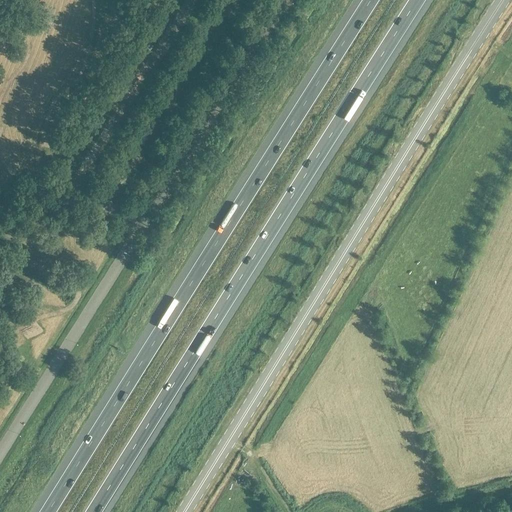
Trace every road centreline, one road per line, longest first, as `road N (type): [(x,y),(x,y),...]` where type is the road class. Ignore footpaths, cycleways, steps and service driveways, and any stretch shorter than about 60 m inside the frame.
road 1 (motorway): [(99,511),(423,0)]
road 2 (motorway): [(368,0),(48,511)]
road 3 (secondary): [(183,511),(410,159)]
